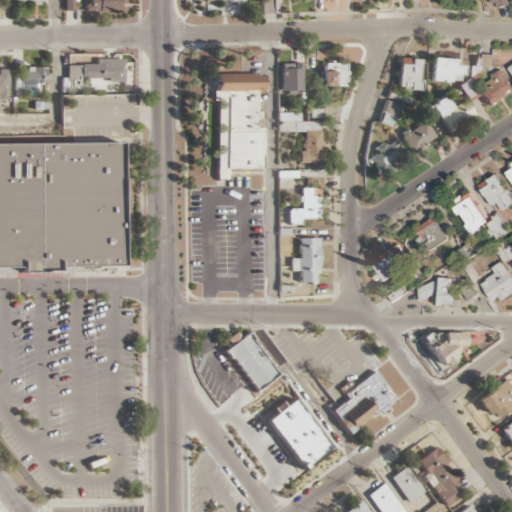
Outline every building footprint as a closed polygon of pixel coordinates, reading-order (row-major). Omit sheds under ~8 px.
[(64,0),(64,11),(73,12),(72,0),(64,0)] [(119,0),(89,0),(89,13),(119,13),(119,0)] [(490,0),(493,10),(507,6),(505,0),(490,0)] [(123,81),(123,59),(95,59),(95,66),(66,65),(66,90),(82,90),(82,80),(123,81)] [(420,91),(421,59),(399,59),(398,91),(420,91)] [(431,81),(463,83),(463,69),(466,69),(466,60),(433,59),(431,81)] [(302,64),(280,64),(280,92),(302,91),(302,64)] [(345,87),(346,65),(322,64),(322,86),(345,87)] [(47,68),(27,68),(27,72),(14,72),(14,90),(29,90),(29,84),(47,84),(47,68)] [(0,100),(8,101),(7,70),(0,70),(0,100)] [(483,84),(487,90),(480,95),(488,107),(511,90),(511,88),(500,72),(483,84)] [(213,75),(254,74),(254,77),(261,77),(261,94),(254,94),(254,91),(213,92),(213,75)] [(458,87),(469,103),(479,96),(473,88),(474,87),(468,79),(458,87)] [(215,180),(226,180),(226,170),(262,169),(261,129),(255,129),(255,119),(260,119),(259,112),(255,112),(254,94),(254,91),(213,92),(210,92),(210,102),(215,102),(215,180)] [(453,108),(445,96),(423,110),(430,121),(437,116),(446,131),(472,114),(464,101),(453,108)] [(378,124),(394,127),(398,105),(382,102),(378,124)] [(301,164),(325,164),(325,148),(320,148),(320,122),(300,122),(300,114),(277,114),(277,132),(301,132),(301,164)] [(435,141),(426,122),(399,134),(408,153),(435,141)] [(373,166),(402,156),(397,142),(384,147),(368,153),(373,166)] [(0,145),(0,270),(20,270),(20,275),(61,275),(61,268),(123,268),(121,144),(0,145)] [(511,205),(511,200),(496,175),(479,186),(491,206),(496,203),(502,212),(511,205)] [(318,189),(300,188),(299,210),(288,209),(288,225),(301,225),(301,219),(317,220),(318,189)] [(471,235),(487,225),(470,193),(453,203),(471,235)] [(509,232),(500,216),(485,224),(493,240),(509,232)] [(448,238),(434,218),(403,239),(417,260),(448,238)] [(318,239),(299,239),(299,259),(290,259),(290,272),(298,272),(298,284),(318,283),(318,239)] [(461,262),(478,253),(473,243),(456,251),(461,262)] [(370,263),(381,281),(410,263),(399,245),(370,263)] [(481,284),(494,303),(511,290),(511,279),(501,263),(491,269),(495,275),(481,284)] [(453,279),(435,278),(434,287),(419,286),(418,298),(435,299),(434,305),(452,306),(453,279)] [(467,299),(477,295),(471,284),(462,288),(467,299)] [(277,377),(248,333),(239,339),(236,333),(226,340),(230,346),(223,351),(252,394),(277,377)] [(341,395),(346,401),(331,412),(348,435),(396,399),(374,370),(341,395)] [(493,421),(511,408),(511,385),(507,379),(478,398),(493,421)] [(331,448),(296,399),(285,407),(282,402),(273,409),(276,414),(267,421),(302,469),(331,448)] [(511,443),(511,421),(500,431),(511,445),(511,443)] [(415,462),(444,507),(463,495),(444,465),(447,463),(437,448),(415,462)] [(406,467),(390,478),(409,504),(424,492),(406,467)] [(404,511),(383,484),(367,496),(379,511),(404,511)] [(368,511),(360,501),(345,511),(368,511)]
